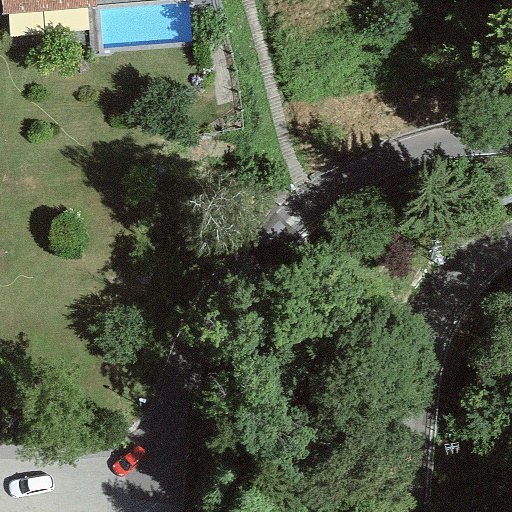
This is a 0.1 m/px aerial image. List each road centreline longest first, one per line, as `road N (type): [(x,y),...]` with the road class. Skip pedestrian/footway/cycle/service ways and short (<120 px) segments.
road 1 (residential): [(511,137),(405,152),(309,204),(200,324),(153,446),(129,475),(96,485),(0,482)]
road 2 (unclassified): [(407,511),(414,423),(435,323),(472,268),(511,238)]
